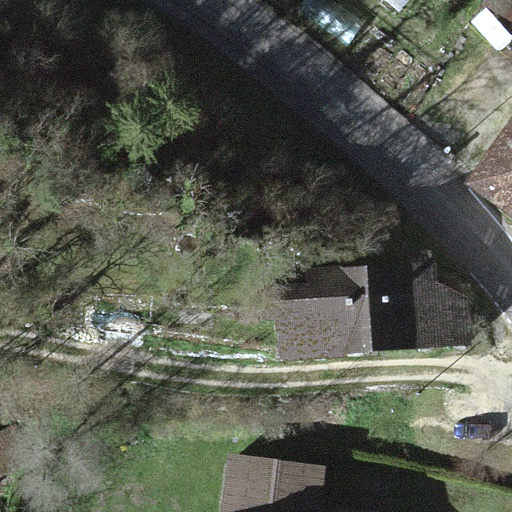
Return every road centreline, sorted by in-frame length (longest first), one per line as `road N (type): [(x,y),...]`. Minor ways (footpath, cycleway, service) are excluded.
road 1 (track): [(0,337),(187,375),(258,381),(378,370),(511,371)]
road 2 (secondary): [(197,0),(310,85),(511,282)]
